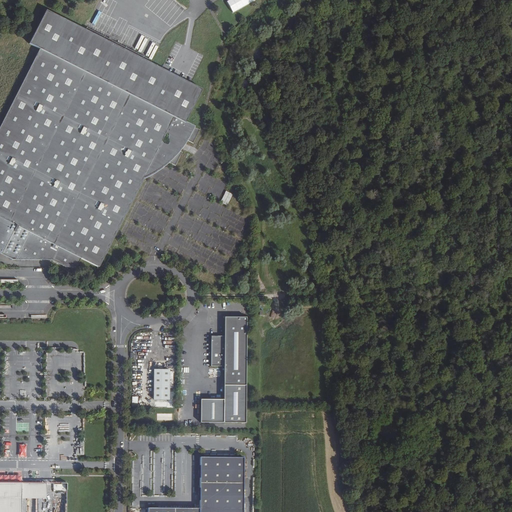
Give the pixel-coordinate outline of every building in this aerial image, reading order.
[(28,44),(40,50),(0,127),(0,254),(12,261),(51,261),(65,268),(76,269),(80,260),(97,268),(154,156),(168,163),(175,167),(182,154),(178,152),(172,149),(178,137),(186,141),(193,144),(200,131),(185,124),(202,90),(190,84),(161,69),(150,64),(83,30),(45,11),(28,44)] [(178,137),(172,149),(178,152),(186,141),(178,137)] [(154,156),(143,180),(158,171),(163,167),(165,166),(168,163),(154,156)] [(226,192),(220,203),(227,207),(233,195),(226,192)] [(169,246),(165,252),(175,257),(176,256),(178,251),(169,246)] [(224,337),(211,337),(211,368),(224,368),(224,400),(201,400),(200,423),(245,423),(246,319),(224,319),(224,337)] [(169,400),(169,370),(154,370),(153,400),(169,400)] [(74,441),(74,453),(83,454),(83,442),(74,441)] [(199,508),(199,511),(242,511),(243,458),(200,457),(199,508)] [(47,497),(47,482),(21,482),(0,481),(0,511),(21,511),(22,497),(47,497)] [(67,493),(67,482),(53,482),(53,493),(67,493)]
